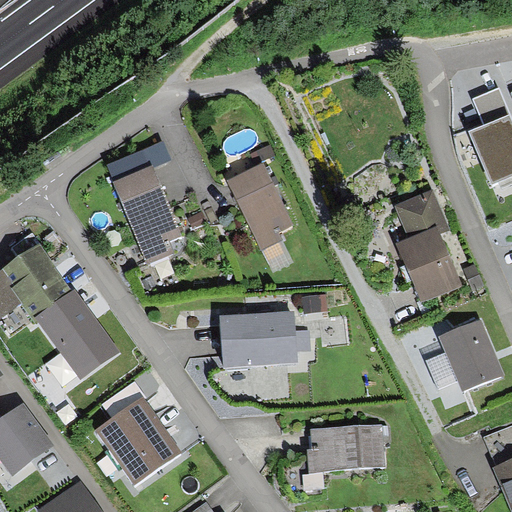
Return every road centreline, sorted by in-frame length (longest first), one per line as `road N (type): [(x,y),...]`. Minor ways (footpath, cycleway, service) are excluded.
road 1 (residential): [(247,76),(278,118),(471,495)]
road 2 (residential): [(247,76),(381,48),(421,48),(434,139),(511,300)]
road 3 (residential): [(40,189),(275,511)]
road 4 (residential): [(40,189),(166,100),(247,76)]
road 5 (residential): [(0,360),(108,511)]
road 6 (track): [(265,0),(190,64),(166,100)]
